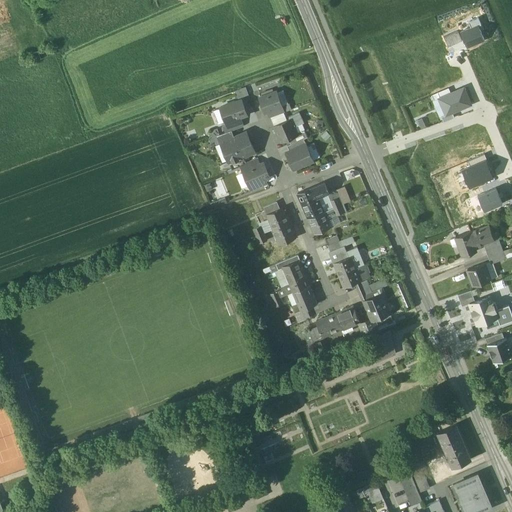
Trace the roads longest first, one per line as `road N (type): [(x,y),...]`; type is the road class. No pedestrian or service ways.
road 1 (secondary): [(511,497),(366,158)]
road 2 (track): [(284,185),(0,291)]
road 3 (secondary): [(366,158),(301,0)]
road 4 (residential): [(485,116),(366,158)]
road 5 (residential): [(330,302),(284,185)]
